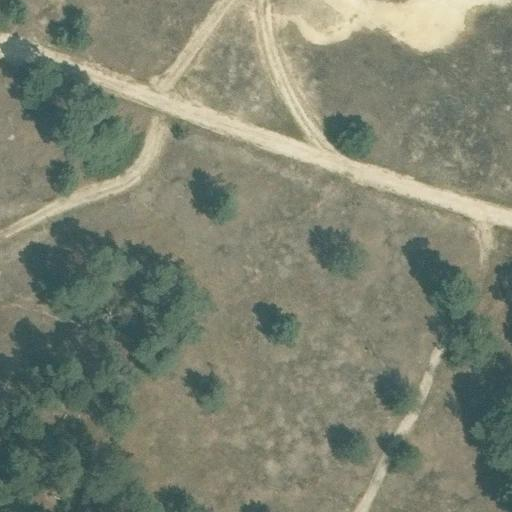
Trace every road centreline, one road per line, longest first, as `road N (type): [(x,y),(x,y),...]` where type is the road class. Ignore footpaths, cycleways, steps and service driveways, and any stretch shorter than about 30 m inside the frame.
road 1 (track): [(0,45),(511,223)]
road 2 (unknown): [(0,235),(140,166),(229,0)]
road 3 (track): [(362,511),(441,352),(484,293),(482,214)]
road 4 (track): [(352,170),(311,134),(275,68),(270,0)]
